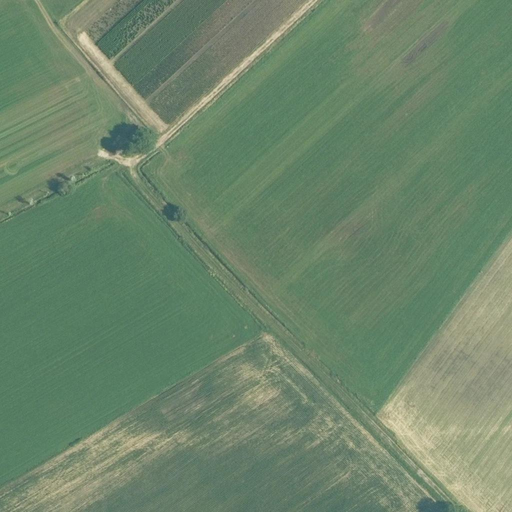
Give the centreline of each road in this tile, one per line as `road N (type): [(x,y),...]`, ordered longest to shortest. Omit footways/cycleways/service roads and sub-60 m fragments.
road 1 (track): [(458,511),(119,164)]
road 2 (track): [(119,164),(131,162),(310,0)]
